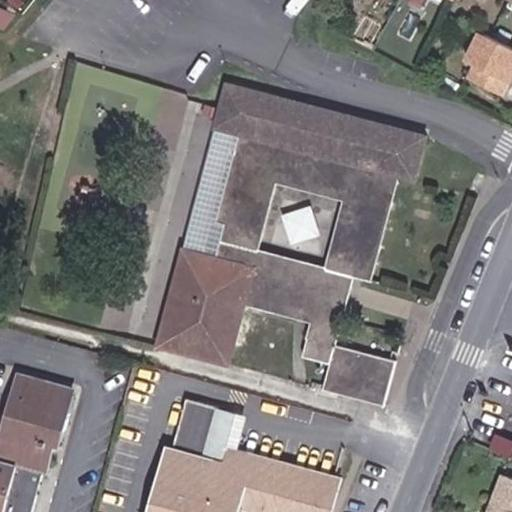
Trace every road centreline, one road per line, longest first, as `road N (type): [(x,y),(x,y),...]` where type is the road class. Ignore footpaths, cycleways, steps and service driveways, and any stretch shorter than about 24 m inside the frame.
road 1 (tertiary): [(511,252),(405,511)]
road 2 (unknown): [(0,338),(56,340),(91,363),(94,394),(58,511)]
